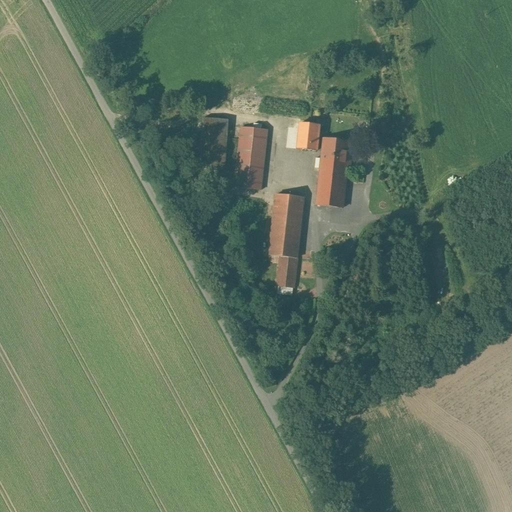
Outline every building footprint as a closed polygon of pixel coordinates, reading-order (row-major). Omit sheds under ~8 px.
[(419,72),(405,74),(412,113),(425,111),(419,72)] [(304,112),(309,113),(310,104),(249,99),(239,98),(237,114),(304,120),(304,112)] [(303,124),(319,126),(320,114),(309,113),(304,112),(304,120),(303,124)] [(227,120),(202,118),(198,168),(224,171),(227,120)] [(321,151),(322,139),(317,139),(319,126),(303,124),(299,124),(298,127),(296,149),(312,151),(321,151)] [(296,149),(298,127),(287,126),(285,148),(296,149)] [(267,130),(241,127),(235,187),(260,190),(267,130)] [(318,179),(345,181),(346,164),(350,165),(352,151),(348,151),(349,142),(322,139),(321,151),(319,168),(318,179)] [(319,168),(321,151),(312,151),(311,168),(319,168)] [(345,181),(318,179),(316,204),(342,208),(343,204),(360,206),(361,183),(345,181)] [(303,199),(273,196),(268,242),(298,245),(303,199)] [(296,259),(280,257),(277,286),(293,288),(296,259)] [(377,327),(363,335),(371,350),(386,342),(377,327)]
